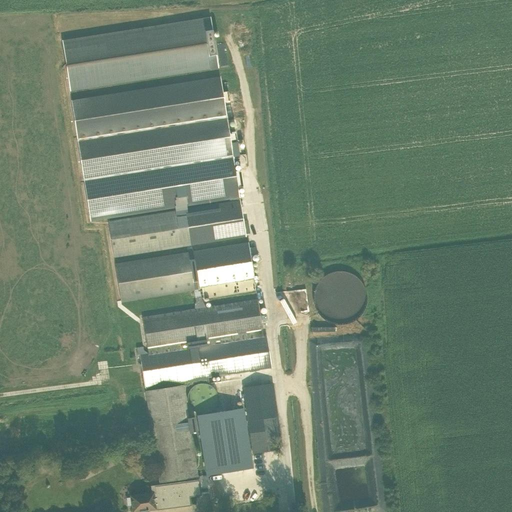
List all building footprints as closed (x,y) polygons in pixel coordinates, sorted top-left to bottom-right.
[(62,41),(70,91),(218,68),(210,17),(62,41)] [(237,143),(230,144),(230,140),(235,139),(234,132),(229,133),(224,102),(229,101),(228,92),(222,92),(220,77),(71,101),(90,221),(229,199),(229,203),(240,201),(232,156),(239,155),(237,143)] [(188,253),(115,265),(121,302),(194,290),(195,300),(202,308),(142,318),(147,350),(148,353),(147,354),(139,355),(140,359),(145,388),(160,483),(196,477),(194,462),(190,434),(198,433),(195,415),(188,416),(184,386),(208,382),(208,378),(244,373),(272,368),(266,335),(263,335),(257,300),(205,308),(198,299),(255,290),(254,279),(248,244),(193,253),(191,245),(245,236),(240,201),(229,203),(108,222),(114,257),(187,245),(188,253)] [(318,313),(360,317),(363,277),(322,273),(318,313)] [(142,347),(136,348),(137,355),(139,355),(147,354),(143,351),(142,347)] [(267,416),(277,414),(273,384),(263,385),(267,416)] [(281,442),(277,414),(267,416),(263,385),(246,388),(243,388),(244,390),(251,444),(252,454),(278,450),(277,442),(281,442)] [(207,475),(253,468),(243,408),(197,415),(207,475)] [(39,468),(35,464),(29,470),(33,474),(39,468)] [(155,494),(131,497),(133,511),(154,509),(154,510),(190,505),(189,496),(200,495),(198,481),(154,486),(155,494)]
